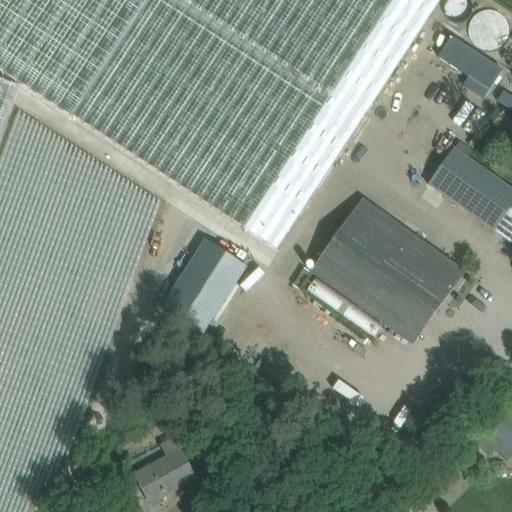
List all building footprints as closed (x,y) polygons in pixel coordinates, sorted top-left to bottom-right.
[(0,0),(0,73),(18,85),(276,251),(394,70),(440,0),(0,0)] [(484,38),(502,13),(491,5),(473,31),(484,38)] [(451,39),(438,59),(468,79),(489,92),(502,72),(451,39)] [(499,63),(511,70),(511,43),(499,63)] [(0,140),(19,88),(0,81),(0,140)] [(503,105),(511,110),(511,97),(510,96),(503,105)] [(406,130),(415,114),(407,110),(398,125),(406,130)] [(490,126),(508,143),(511,138),(511,120),(503,112),(490,126)] [(453,150),(428,187),(444,198),(493,233),(511,205),(511,191),(470,161),(453,150)] [(362,201),(311,274),(413,346),(464,273),(362,201)] [(190,226),(146,293),(186,320),(230,253),(190,226)] [(481,439),(502,461),(511,452),(511,453),(511,418),(508,414),(481,439)] [(135,477),(150,506),(196,481),(175,444),(163,451),(167,459),(135,477)]
